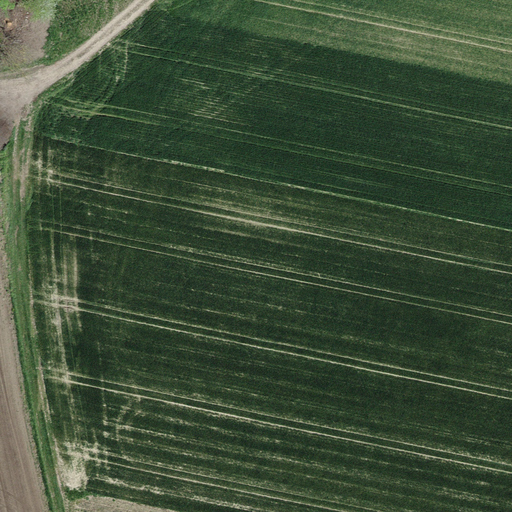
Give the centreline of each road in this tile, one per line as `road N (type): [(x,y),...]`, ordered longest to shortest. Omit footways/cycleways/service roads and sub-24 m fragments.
road 1 (track): [(25,90),(18,256),(36,404),(60,511)]
road 2 (track): [(0,90),(46,79),(143,0)]
